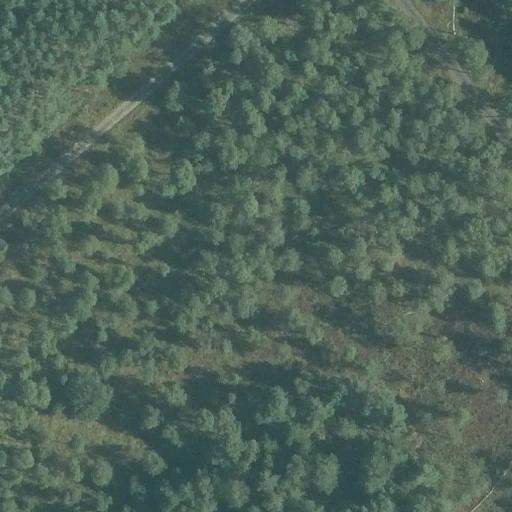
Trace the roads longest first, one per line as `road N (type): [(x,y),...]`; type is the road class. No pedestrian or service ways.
road 1 (unclassified): [(0,211),(235,0)]
road 2 (unclassified): [(511,135),(408,0)]
